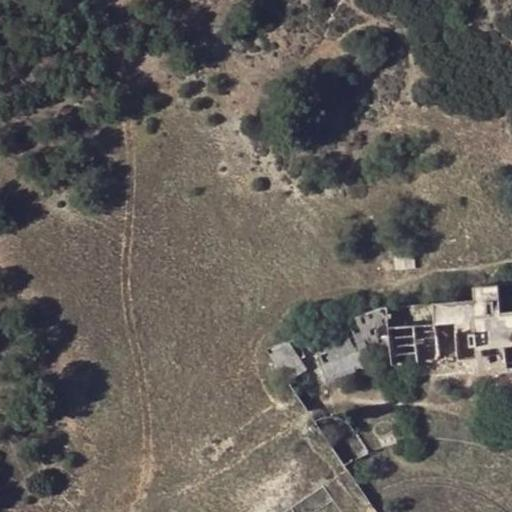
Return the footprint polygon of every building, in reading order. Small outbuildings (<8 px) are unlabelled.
[(469,318),(471,371),(491,370),(491,385),(511,383),(511,289),(503,290),(504,313),(469,318)] [(469,318),(468,303),(441,303),(442,320),(361,331),(360,321),(309,326),(312,362),(404,356),(404,376),(471,371),(469,318)] [(291,338),(272,348),(288,377),(307,367),(291,338)] [(249,444),(264,467),(288,453),(273,429),(249,444)] [(224,454),(206,463),(195,471),(214,498),(224,492),(243,481),(224,454)]
